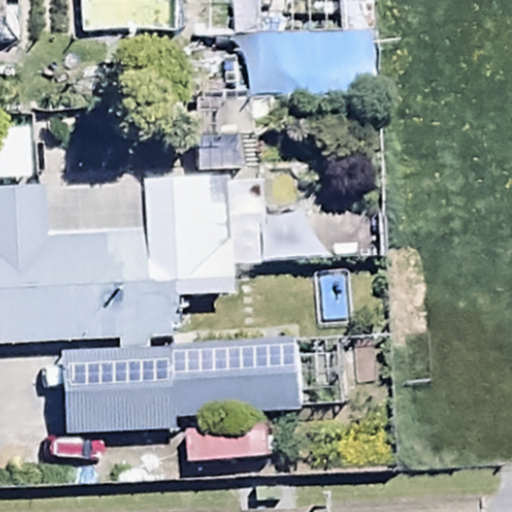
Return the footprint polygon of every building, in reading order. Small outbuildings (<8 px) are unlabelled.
[(370,0),(260,0),(261,108),(371,107),(370,0)] [(0,132),(0,187),(37,188),(38,133),(0,132)] [(264,196),(135,197),(136,245),(45,246),(44,202),(0,202),(0,355),(169,352),(168,318),(228,317),(227,279),(370,272),(367,203),(265,207),(264,196)] [(111,366),(112,429),(294,426),(292,353),(177,355),(177,365),(111,366)] [(266,438),(187,437),(186,471),(266,472),(266,438)]
